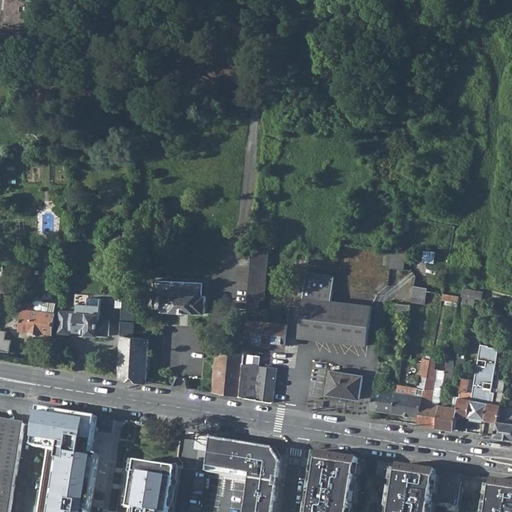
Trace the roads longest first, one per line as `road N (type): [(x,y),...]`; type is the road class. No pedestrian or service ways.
road 1 (unknown): [(180,0),(239,39),(242,135),(232,294),(223,313),(186,337),(175,407)]
road 2 (secondary): [(301,427),(0,378)]
road 3 (secondary): [(511,462),(301,427)]
